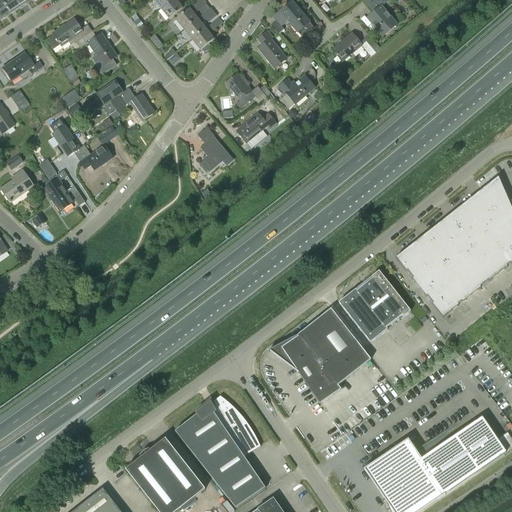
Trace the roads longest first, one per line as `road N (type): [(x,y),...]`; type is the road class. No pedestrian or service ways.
road 1 (motorway): [(511,30),(236,259),(0,431)]
road 2 (motorway): [(148,353),(511,60)]
road 3 (unclassified): [(511,147),(490,151),(229,360)]
road 4 (residential): [(43,264),(119,199),(189,107)]
road 5 (motorway): [(0,488),(148,353)]
road 6 (unclassified): [(334,511),(229,360)]
road 7 (motorway): [(0,460),(148,353)]
road 8 (unclassified): [(90,463),(229,360)]
road 9 (residential): [(189,107),(99,0)]
